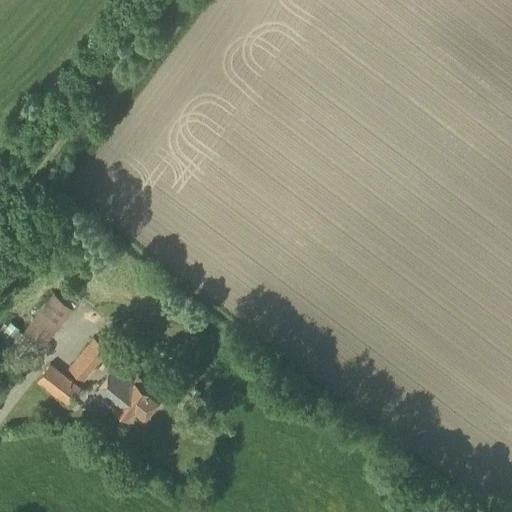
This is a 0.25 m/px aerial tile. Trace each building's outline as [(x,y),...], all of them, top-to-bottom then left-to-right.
[(43,347),(72,308),(52,292),(22,331),(43,347)] [(14,328),(9,324),(4,331),(9,334),(0,344),(0,345),(6,350),(12,343),(23,352),(32,342),(15,327),(14,328)] [(84,380),(110,348),(93,336),(67,367),(84,380)] [(68,406),(82,387),(50,362),(36,380),(68,406)] [(127,419),(133,412),(144,422),(159,402),(148,393),(114,366),(93,392),(127,419)]
